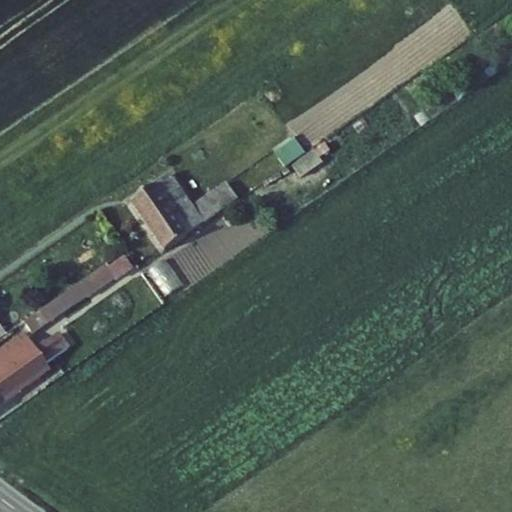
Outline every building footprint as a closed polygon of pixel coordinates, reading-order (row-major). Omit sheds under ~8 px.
[(298,143),(279,150),(284,164),(303,157),(298,143)] [(140,167),(171,214),(223,180),(216,169),(186,189),(161,153),(140,167)] [(78,283),(90,303),(137,277),(125,257),(78,283)] [(0,309),(23,294),(15,281),(1,290),(0,288),(0,309)] [(0,372),(47,341),(44,337),(66,321),(58,310),(36,325),(27,312),(0,329),(0,372)] [(47,366),(70,350),(59,334),(36,350),(47,366)]
